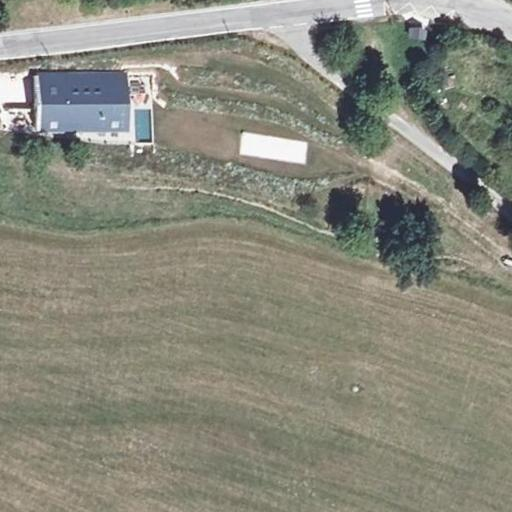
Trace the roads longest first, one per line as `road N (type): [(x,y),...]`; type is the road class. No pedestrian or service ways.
road 1 (unclassified): [(0,45),(371,0)]
road 2 (track): [(511,213),(301,44),(290,15)]
